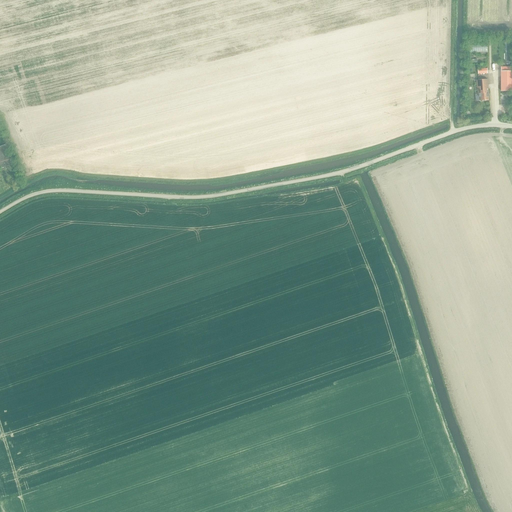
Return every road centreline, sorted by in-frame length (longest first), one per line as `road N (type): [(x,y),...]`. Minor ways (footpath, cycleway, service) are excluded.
road 1 (unclassified): [(0,212),(49,192),(231,195),(350,168),(477,125),(511,126)]
road 2 (track): [(453,131),(453,0)]
